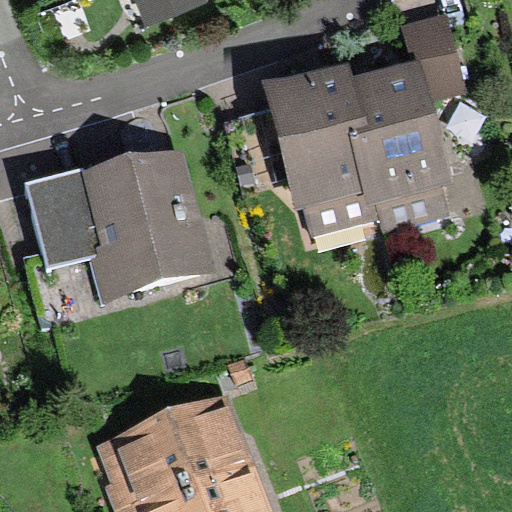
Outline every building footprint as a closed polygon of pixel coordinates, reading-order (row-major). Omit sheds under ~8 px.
[(190,0),(137,0),(145,18),(190,0)] [(353,60),(267,83),(301,212),(308,210),(315,235),(385,217),(389,233),(453,216),(446,191),(455,188),(432,99),(467,90),(447,15),(401,28),(410,63),(358,77),(353,60)] [(126,164),(72,177),(90,251),(103,300),(211,273),(180,151),(126,164)] [(72,177),(24,189),(42,263),(90,251),(72,177)] [(228,400),(98,449),(112,486),(106,488),(115,511),(270,511),(268,504),(247,450),(228,400)]
